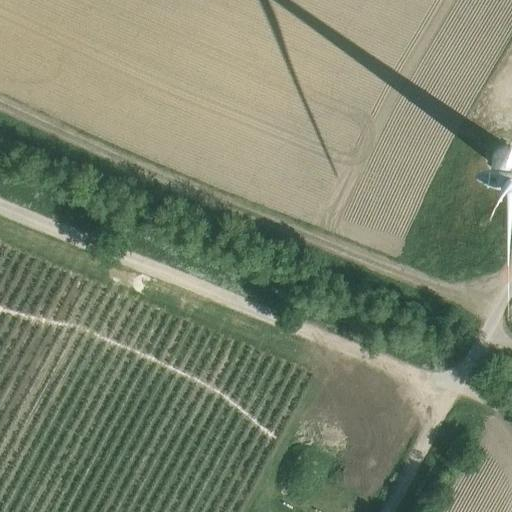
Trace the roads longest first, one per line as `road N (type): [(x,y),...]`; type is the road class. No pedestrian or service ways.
road 1 (track): [(511,395),(471,359),(0,175)]
road 2 (track): [(511,290),(387,511)]
